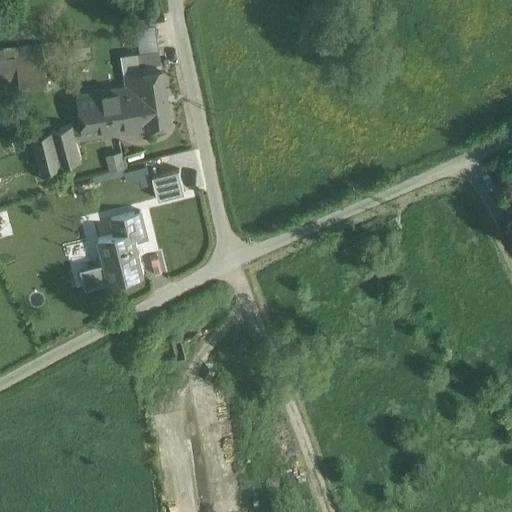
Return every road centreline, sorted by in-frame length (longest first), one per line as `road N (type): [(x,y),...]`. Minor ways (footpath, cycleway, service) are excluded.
road 1 (unclassified): [(177,0),(229,263)]
road 2 (unclassified): [(229,263),(471,155)]
road 3 (unclassified): [(0,390),(229,263)]
